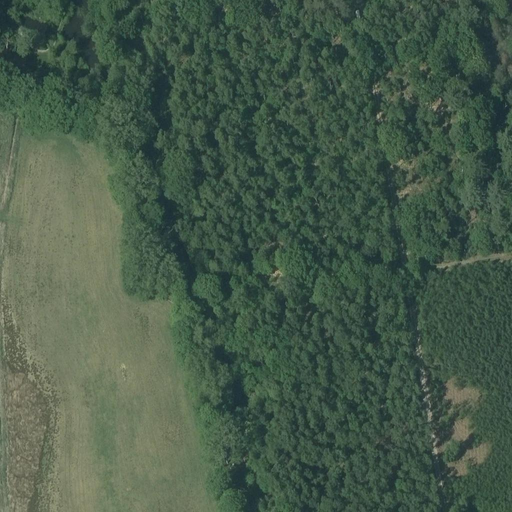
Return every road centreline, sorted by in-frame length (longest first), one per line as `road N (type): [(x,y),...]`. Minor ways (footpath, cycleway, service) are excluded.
road 1 (track): [(404,272),(273,294),(218,241),(188,171),(163,162)]
road 2 (track): [(404,272),(359,0)]
road 3 (track): [(445,511),(404,272)]
